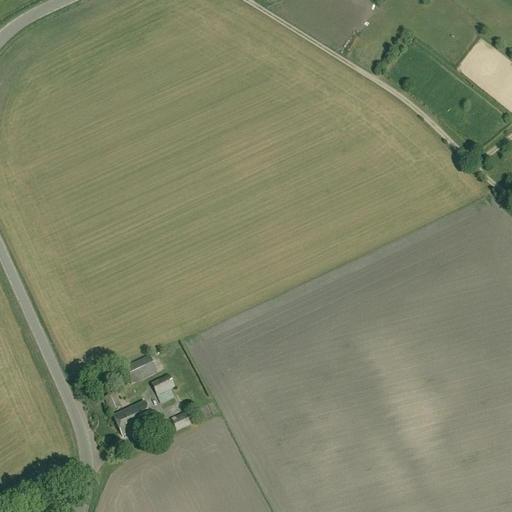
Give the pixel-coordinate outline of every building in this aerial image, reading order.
[(131,385),(157,373),(149,357),(123,369),(131,385)] [(173,399),(170,391),(183,385),(179,376),(170,380),(169,377),(151,384),(160,405),(173,399)] [(121,408),(120,406),(114,394),(104,399),(111,413),(121,408)] [(145,403),(130,410),(113,418),(122,437),(154,423),(145,403)] [(189,412),(171,420),(176,433),(195,425),(189,412)]
